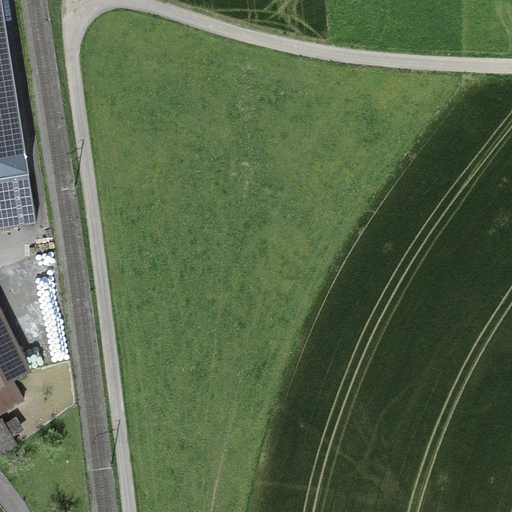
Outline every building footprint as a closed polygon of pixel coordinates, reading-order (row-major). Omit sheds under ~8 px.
[(0,0),(0,172),(29,168),(2,0),(0,0)] [(29,168),(0,172),(0,225),(37,220),(29,168)] [(0,383),(26,370),(0,317),(0,383)] [(13,379),(0,386),(0,412),(25,398),(13,379)] [(2,417),(0,417),(0,456),(19,445),(13,435),(25,428),(16,414),(5,421),(2,417)]
